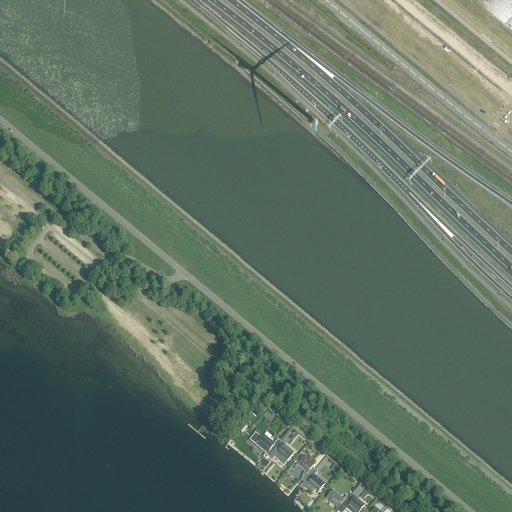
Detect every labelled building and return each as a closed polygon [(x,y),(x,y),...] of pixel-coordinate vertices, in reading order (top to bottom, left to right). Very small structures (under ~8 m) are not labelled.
[(511,0),(489,0),(492,4),(497,10),(503,15),(510,19),(511,19),(511,0)] [(255,433),(250,440),(267,454),(270,456),(279,446),(281,443),(278,440),(274,445),(264,437),(262,439),(255,433)] [(270,456),(269,457),(273,460),(276,457),(285,464),(288,462),(294,455),(283,446),(284,445),(281,443),(279,446),(270,456)] [(300,454),(294,461),(296,463),(302,456),(300,454)] [(304,472),(303,473),(301,480),(301,481),(304,483),(305,483),(315,471),(316,470),(313,468),(316,464),(305,455),(298,464),(297,465),(304,472)] [(336,466),(332,472),(338,475),(342,470),(336,466)] [(305,483),(304,483),(303,485),(307,488),(309,484),(319,492),(326,484),(315,475),(318,472),(316,470),(315,471),(305,483)] [(335,510),(338,511),(340,509),(349,498),(347,496),(344,499),(333,490),(326,498),(337,507),(335,510)] [(349,498),(340,509),(343,511),(346,509),(350,511),(359,511),(365,505),(354,496),(352,500),(349,498)]
